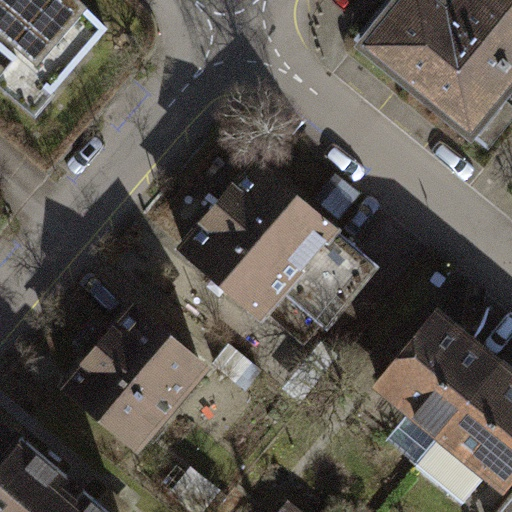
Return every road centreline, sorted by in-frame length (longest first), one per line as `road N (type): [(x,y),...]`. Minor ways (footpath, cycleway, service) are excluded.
road 1 (residential): [(0,303),(238,27)]
road 2 (residential): [(238,27),(511,258)]
